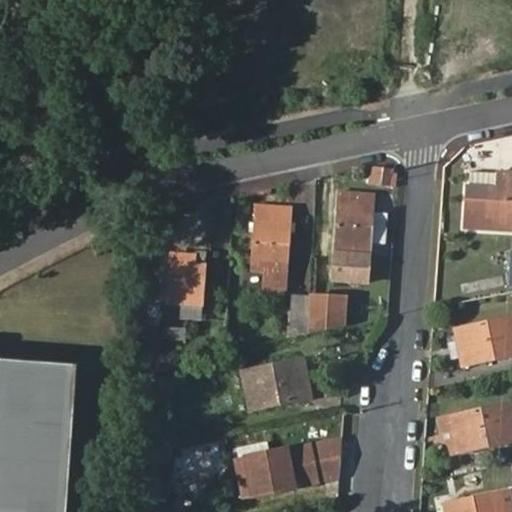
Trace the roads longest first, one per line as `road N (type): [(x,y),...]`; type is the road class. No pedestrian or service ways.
road 1 (unclassified): [(0,261),(115,200),(425,124)]
road 2 (residential): [(398,511),(425,124)]
road 3 (track): [(410,0),(406,63),(425,124)]
